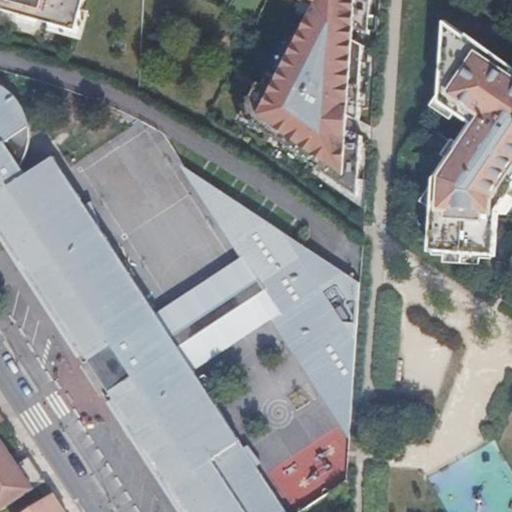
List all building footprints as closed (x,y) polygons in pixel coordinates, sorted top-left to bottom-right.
[(0,0),(0,8),(76,30),(84,0),(0,0)] [(298,0),(323,12),(305,46),(298,42),(273,91),(258,83),(243,116),(359,197),(363,137),(344,127),(350,116),(360,121),(365,46),(356,42),(357,28),(370,35),(372,0),(298,0)] [(511,67),(501,60),(482,46),(480,49),(455,31),(446,25),(444,46),(441,103),(456,113),(458,109),(475,120),(435,180),(431,247),(430,251),(445,252),(481,255),(495,255),(495,251),(498,211),(511,189),(511,67)] [(154,315),(51,158),(23,177),(17,168),(19,165),(20,163),(21,161),(22,159),(23,157),(23,156),(24,154),(25,152),(25,151),(26,148),(27,145),(27,142),(27,141),(27,139),(28,136),(28,135),(27,133),(27,129),(27,126),(26,123),(26,121),(25,118),(24,114),(23,112),(22,110),(20,107),(19,105),(17,102),(15,99),(13,97),(11,94),(8,91),(5,89),(1,87),(0,86),(0,230),(20,261),(23,260),(26,264),(23,266),(86,362),(97,355),(117,386),(107,393),(184,511),(283,511),(191,371),(269,320),(349,438),(350,438),(360,282),(178,162),(241,258),(154,315)] [(0,442),(0,511),(45,482),(30,458),(18,465),(2,441),(0,442)] [(26,511),(65,511),(62,507),(53,494),(50,496),(26,511)]
